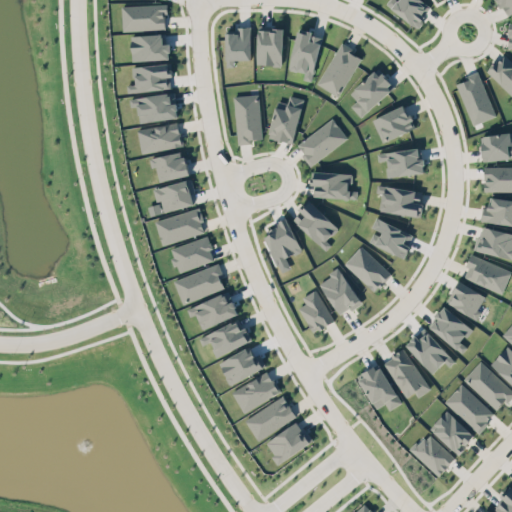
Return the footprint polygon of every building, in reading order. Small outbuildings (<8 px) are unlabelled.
[(423,0),(428,4),(417,17),(422,21),(417,26),(387,0),(423,0)] [(511,0),(498,0),(507,12),(511,8),(511,0)] [(120,3),(165,1),(166,5),(166,11),(163,11),(164,25),(135,26),(133,26),(120,25),(120,3)] [(280,64),(282,23),(274,23),(274,25),(257,25),(255,63),(280,64)] [(226,32),(227,66),(235,65),(235,59),(252,59),(251,26),(238,26),(238,32),(226,32)] [(322,36),(313,34),(313,30),(298,27),(289,68),(305,71),(303,78),(312,80),(322,36)] [(131,58),(129,33),(135,31),(160,29),(160,32),(163,31),(163,35),(161,35),(161,39),(165,39),(167,40),(168,41),(169,47),(167,47),(167,53),(132,57),(131,58)] [(340,37),(314,80),(332,90),(330,94),(335,97),(360,55),(347,48),(350,43),(340,37)] [(173,87),(170,62),(133,66),(135,83),(127,84),(128,92),(173,87)] [(373,65),(347,88),(355,97),(349,102),(360,114),(393,84),(391,79),(378,65),(373,65)] [(454,80),(470,121),(493,113),(476,68),(464,73),(465,76),(454,80)] [(140,122),(178,116),(176,102),(175,102),(173,91),(129,97),(131,106),(137,105),(140,122)] [(275,97),(268,129),(274,130),(274,134),(290,138),(300,94),(288,91),(286,99),(275,97)] [(261,138),(260,94),(235,95),(237,144),(250,143),(250,138),(261,138)] [(383,142),(415,126),(404,103),(372,119),(383,142)] [(348,140),(335,119),(296,141),(308,163),(348,140)] [(137,128),(142,153),(183,145),(178,121),(137,128)] [(511,156),(511,131),(481,135),(484,160),(511,156)] [(376,148),(416,144),(419,167),(389,170),(389,168),(385,169),(385,164),(387,162),(386,159),(377,160),(376,148)] [(160,180),(189,174),(184,150),(149,157),(151,167),(157,166),(160,180)] [(511,163),(483,163),(483,188),(511,188),(511,163)] [(313,168),(349,169),(348,194),(311,193),(311,182),(306,182),(306,175),(313,176),(313,168)] [(153,186),(186,175),(187,177),(190,176),(194,190),(191,191),(194,200),(163,209),(159,197),(157,198),(153,186)] [(377,208),(379,189),(373,188),(374,179),(415,185),(415,191),(420,192),(420,198),(421,200),(419,214),(377,208)] [(511,198),(492,196),(491,205),(483,204),(482,221),(511,223),(511,198)] [(339,227),(309,199),(292,217),(326,250),(331,244),(327,240),(339,227)] [(162,244),(206,231),(199,207),(155,219),(162,244)] [(369,241),(403,257),(414,233),(376,217),(371,228),(374,229),(369,241)] [(277,265),(288,261),(286,256),(301,251),(289,218),(269,225),(272,233),(266,235),(277,265)] [(511,257),(511,232),(481,225),(476,249),(511,257)] [(170,247),(177,271),(215,260),(208,235),(170,247)] [(342,261),(371,287),(376,283),(379,285),(390,272),(359,243),(342,261)] [(463,274),(501,291),(511,268),(470,249),(464,262),(468,263),(463,274)] [(173,279),(183,303),(226,286),(217,263),(173,279)] [(360,303),(340,265),(329,271),(331,276),(321,281),(339,315),(360,303)] [(447,298),(475,317),(480,311),(475,307),(484,294),(457,276),(450,286),(454,288),(447,298)] [(185,305),(189,314),(197,310),(204,324),(238,309),(227,286),(185,305)] [(313,332),(334,320),(316,288),(302,296),(306,302),(299,306),(313,332)] [(472,328),(444,304),(435,315),(437,317),(430,325),(462,352),(467,346),(461,341),(472,328)] [(200,337),(204,344),(210,341),(217,356),(252,339),(246,326),(242,328),(237,318),(200,337)] [(511,320),(502,330),(511,340),(511,320)] [(454,359),(424,326),(406,344),(433,372),(444,362),(447,365),(454,359)] [(217,357),(244,342),(247,348),(251,347),(256,357),(260,355),(265,364),(257,368),(253,368),(229,382),(224,367),(221,363),(217,357)] [(381,359),(404,393),(412,388),(411,386),(416,383),(420,390),(430,383),(403,343),(396,347),(395,345),(387,350),(389,353),(381,359)] [(511,381),(511,348),(506,343),(503,346),(498,348),(495,356),(490,361),(511,381)] [(498,410),(511,394),(511,388),(480,359),(463,378),(498,410)] [(402,402),(379,362),(357,375),(376,408),(385,402),(389,409),(402,402)] [(280,393),(270,371),(232,388),(242,410),(280,393)] [(445,400),(478,432),(495,414),(462,382),(445,400)] [(244,415),(257,436),(295,412),(282,392),(244,415)] [(475,435),(447,409),(430,427),(458,453),(475,435)] [(278,463),(313,442),(299,420),(265,441),(278,463)] [(455,457),(428,431),(411,450),(438,475),(455,457)] [(491,505),(498,511),(511,511),(511,485),(506,480),(495,492),(500,496),(491,505)] [(371,511),(364,503),(354,511),(371,511)]
